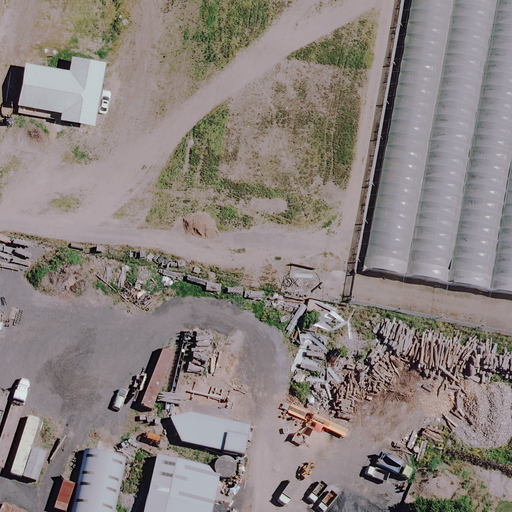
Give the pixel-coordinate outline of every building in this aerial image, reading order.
[(511,0),(405,0),(358,272),(511,298),(511,0)] [(271,349),(255,347),(253,367),(268,369),(271,349)] [(253,427),(190,415),(170,417),(182,445),(248,458),(253,427)] [(112,511),(123,460),(85,453),(73,511),(112,511)] [(215,511),(225,474),(160,458),(146,511),(215,511)]
